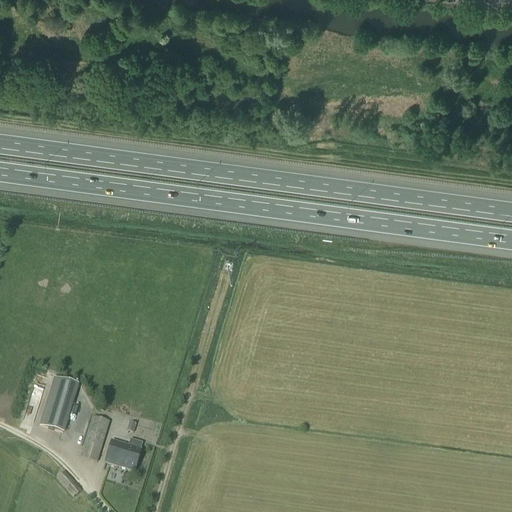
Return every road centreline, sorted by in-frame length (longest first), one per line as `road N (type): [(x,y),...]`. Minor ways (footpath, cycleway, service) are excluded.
road 1 (track): [(0,32),(50,50),(193,47),(281,79),(318,74),(511,95)]
road 2 (motorway): [(511,213),(0,144)]
road 3 (motorway): [(0,172),(511,240)]
road 4 (track): [(154,511),(225,273)]
road 5 (unclassified): [(107,511),(52,452),(0,423)]
